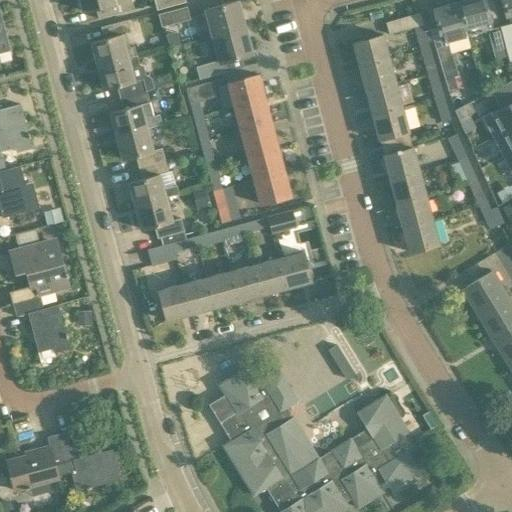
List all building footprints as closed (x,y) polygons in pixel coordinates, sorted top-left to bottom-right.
[(96,8),(99,19),(133,10),(130,0),(78,0),(81,12),(96,8)] [(184,0),(154,0),(157,9),(185,2),(184,0)] [(203,9),(210,36),(245,27),(238,0),(203,9)] [(485,0),(460,0),(458,1),(467,35),(489,29),(488,35),(495,59),(508,55),(500,27),(493,29),(485,0)] [(511,0),(500,0),(505,17),(511,15),(511,0)] [(464,36),(467,35),(458,1),(432,8),(439,35),(443,34),(445,42),(465,37),(464,36)] [(190,19),(186,7),(158,14),(161,27),(190,19)] [(413,27),(420,51),(429,49),(422,24),(419,13),(385,22),(388,34),(413,27)] [(0,52),(9,50),(0,14),(0,52)] [(90,43),(96,66),(136,56),(133,46),(128,48),(125,33),(129,32),(127,21),(101,28),(104,39),(90,43)] [(511,23),(500,27),(508,55),(509,61),(511,60),(511,23)] [(252,54),(245,27),(210,36),(217,62),(197,67),(200,78),(242,67),(240,57),(252,54)] [(176,32),(166,35),(169,47),(179,44),(176,32)] [(352,42),(359,67),(389,59),(382,34),(352,42)] [(449,45),(436,48),(448,91),(456,88),(453,77),(458,76),(449,45)] [(429,49),(420,51),(427,74),(436,72),(429,49)] [(117,86),(120,98),(153,89),(150,78),(145,75),(143,67),(138,64),(136,56),(96,66),(102,90),(117,86)] [(389,59),(359,67),(365,91),(395,83),(389,59)] [(436,72),(427,74),(434,98),(443,95),(436,72)] [(227,83),(233,107),(265,99),(258,74),(227,83)] [(186,88),(194,118),(202,115),(198,101),(216,96),(212,81),(186,88)] [(395,83),(365,91),(372,115),(402,107),(395,83)] [(501,108),(483,117),(511,171),(511,86),(494,96),(498,104),(499,104),(501,108)] [(108,113),(115,136),(147,127),(161,124),(158,115),(152,117),(148,100),(159,98),(156,88),(153,89),(120,98),(122,109),(108,113)] [(491,92),(470,103),(476,113),(496,103),(491,92)] [(450,119),(443,95),(434,98),(441,122),(450,119)] [(233,107),(240,131),(271,123),(265,99),(233,107)] [(0,158),(2,158),(0,151),(15,147),(16,152),(32,148),(20,103),(0,108),(0,158)] [(408,132),(402,107),(372,115),(378,140),(408,132)] [(194,118),(200,142),(208,140),(202,115),(194,118)] [(271,123),(240,131),(246,156),(277,147),(271,123)] [(136,155),(139,167),(164,160),(161,149),(153,151),(147,127),(115,136),(121,159),(136,155)] [(448,137),(458,160),(466,156),(456,133),(448,137)] [(200,142),(206,166),(215,164),(208,140),(200,142)] [(246,156),(252,180),(284,172),(277,147),(246,156)] [(382,155),(389,180),(419,172),(412,147),(382,155)] [(458,160),(468,183),(476,179),(466,156),(458,160)] [(20,166),(5,170),(2,158),(0,158),(0,209),(2,217),(39,208),(32,183),(25,185),(20,166)] [(128,183),(134,205),(165,197),(177,194),(175,186),(163,189),(159,174),(167,172),(164,160),(139,167),(142,179),(128,183)] [(206,166),(213,190),(221,188),(215,164),(206,166)] [(290,196),(284,172),(252,180),(259,204),(290,196)] [(389,180),(395,204),(425,196),(419,172),(389,180)] [(468,183),(478,206),(487,202),(476,179),(468,183)] [(231,186),(221,188),(213,190),(221,222),(239,217),(231,186)] [(205,187),(192,191),(197,209),(210,206),(205,187)] [(395,204),(402,228),(432,220),(425,196),(395,204)] [(161,236),(163,245),(171,243),(185,239),(180,219),(172,221),(165,197),(134,205),(140,229),(154,225),(157,237),(161,236)] [(497,225),(487,202),(478,206),(488,229),(497,225)] [(511,207),(510,203),(502,207),(511,226),(511,207)] [(58,209),(44,213),(48,224),(61,220),(58,209)] [(267,216),(267,217),(269,226),(271,234),(296,227),(292,210),(267,216)] [(267,217),(242,224),(244,232),(269,226),(267,217)] [(438,245),(432,220),(402,228),(408,253),(438,245)] [(242,224),(219,230),(222,240),(223,245),(246,239),(244,232),(242,224)] [(219,230),(195,236),(198,245),(198,247),(222,240),(219,230)] [(185,239),(171,243),(173,251),(198,245),(195,236),(185,239)] [(37,285),(9,293),(13,305),(39,298),(37,291),(52,287),(54,292),(69,288),(66,277),(68,277),(67,272),(65,273),(57,244),(42,248),(41,243),(9,251),(16,275),(25,272),(27,278),(34,276),(37,285)] [(175,259),(173,251),(171,243),(163,245),(147,249),(152,265),(175,259)] [(303,250),(279,256),(287,288),(312,282),(303,250)] [(279,256),(254,263),(263,295),(287,288),(279,256)] [(254,263),(230,270),(238,302),(263,295),(254,263)] [(230,270),(205,276),(214,308),(238,302),(230,270)] [(462,289),(479,317),(510,298),(493,270),(462,289)] [(205,276),(181,283),(189,315),(214,308),(205,276)] [(165,322),(189,315),(181,283),(156,290),(165,322)] [(39,298),(13,305),(16,317),(26,314),(37,353),(53,348),(54,353),(68,349),(57,306),(42,310),(39,298)] [(479,317),(495,344),(511,334),(511,302),(510,298),(479,317)] [(89,312),(78,312),(79,325),(90,325),(89,312)] [(511,334),(495,344),(511,372),(511,371),(511,334)] [(354,374),(335,345),(328,349),(346,379),(354,374)] [(224,395),(208,405),(230,440),(222,445),(253,495),(266,487),(280,511),(279,511),(341,511),(349,508),(345,501),(351,498),(357,508),(383,492),(378,483),(385,479),(393,493),(421,476),(405,450),(397,455),(389,443),(408,431),(384,394),(357,411),(367,428),(318,458),(287,407),(298,400),(279,370),(254,385),(244,368),(219,383),(218,384),(219,386),(224,395)] [(436,425),(428,411),(422,415),(430,429),(436,425)] [(55,465),(58,475),(71,472),(77,492),(120,480),(112,449),(78,458),(71,431),(59,434),(66,462),(55,465)] [(58,478),(58,475),(55,465),(66,462),(59,434),(46,437),(49,450),(11,460),(14,474),(11,475),(15,490),(58,478)]
